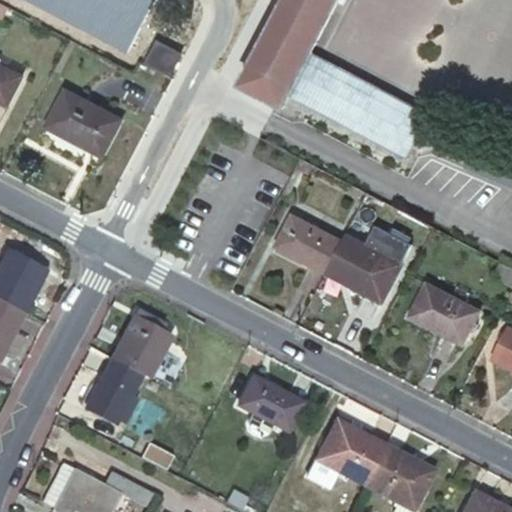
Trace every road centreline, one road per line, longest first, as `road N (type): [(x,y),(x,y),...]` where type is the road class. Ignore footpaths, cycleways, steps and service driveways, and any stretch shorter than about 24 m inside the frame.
road 1 (residential): [(511,462),(111,254)]
road 2 (residential): [(245,0),(111,254)]
road 3 (residential): [(111,254),(0,457)]
road 4 (residential): [(111,254),(0,195)]
